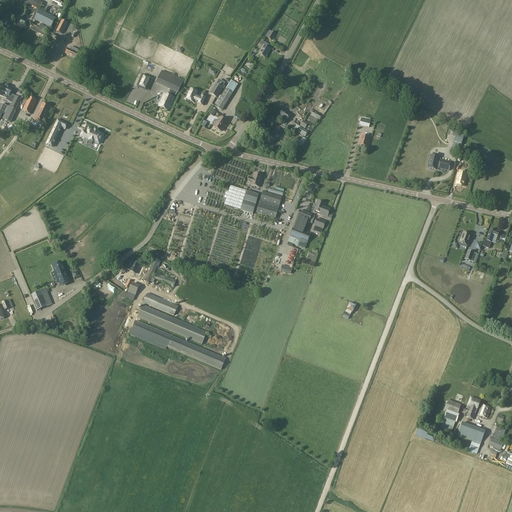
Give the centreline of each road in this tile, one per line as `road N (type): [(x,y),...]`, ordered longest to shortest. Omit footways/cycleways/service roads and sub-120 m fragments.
road 1 (unclassified): [(10,329),(128,255),(213,148)]
road 2 (unclassified): [(407,277),(319,511)]
road 3 (residential): [(213,148),(0,49)]
road 4 (residential): [(436,199),(227,152)]
road 5 (unclassified): [(227,152),(318,0)]
road 6 (unclassified): [(511,343),(407,277)]
